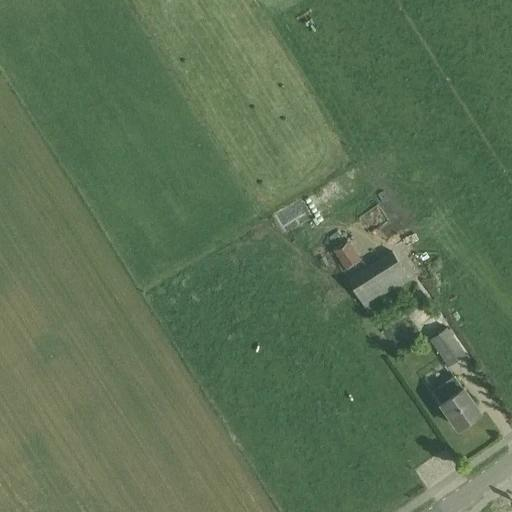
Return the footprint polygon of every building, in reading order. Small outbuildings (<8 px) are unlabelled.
[(361,259),(348,239),(333,249),(347,269),(361,259)] [(365,306),(410,278),(393,251),(348,279),(365,306)] [(425,338),(444,324),(430,304),(411,318),(425,338)] [(430,338),(449,365),(466,353),(447,326),(430,338)] [(458,427),(480,411),(463,387),(454,376),(433,390),(442,402),(441,403),(458,427)]
